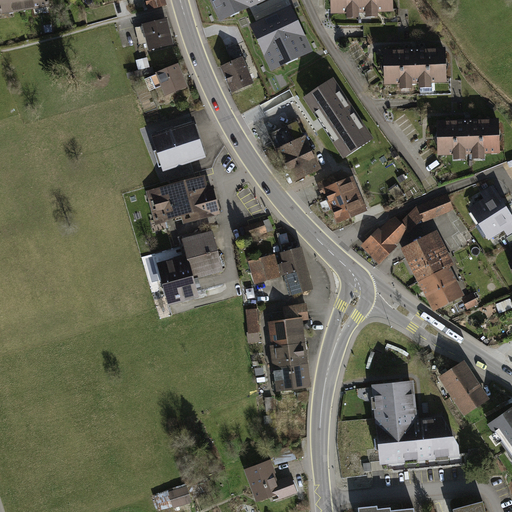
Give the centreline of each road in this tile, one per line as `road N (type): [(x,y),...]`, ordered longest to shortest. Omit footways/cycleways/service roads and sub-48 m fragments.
road 1 (tertiary): [(329,250),(239,140),(180,0)]
road 2 (tertiary): [(326,511),(324,383),(359,286)]
road 3 (residential): [(307,0),(425,176)]
road 4 (residential): [(329,250),(459,184),(490,175),(511,188)]
road 5 (residential): [(511,378),(359,286)]
